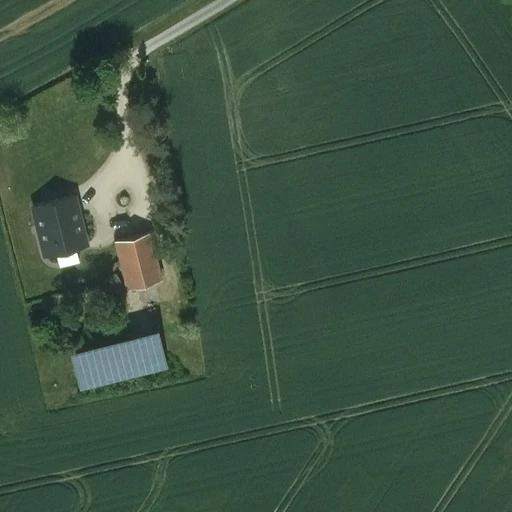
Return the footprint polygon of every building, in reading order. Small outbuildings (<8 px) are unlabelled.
[(75,172),(88,171),(87,154),(73,155),(75,172)] [(74,194),(32,204),(40,236),(26,240),(30,257),(86,243),(74,194)] [(148,231),(115,239),(127,286),(160,278),(148,231)] [(157,331),(71,352),(79,384),(144,367),(142,362),(163,357),(164,362),(165,362),(157,331)] [(163,357),(142,362),(144,367),(164,362),(163,357)]
